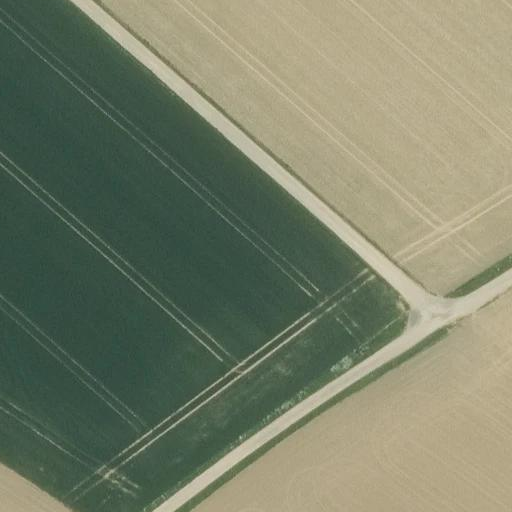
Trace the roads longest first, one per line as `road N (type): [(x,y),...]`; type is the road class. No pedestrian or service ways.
road 1 (track): [(440,321),(78,0)]
road 2 (unclassified): [(163,511),(334,388),(511,277)]
